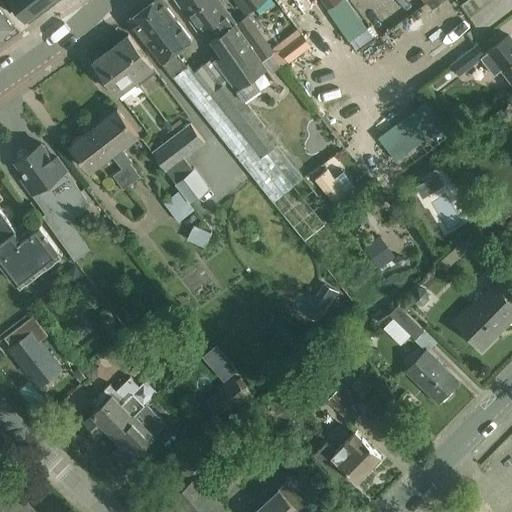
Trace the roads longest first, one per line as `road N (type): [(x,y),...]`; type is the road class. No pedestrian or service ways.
road 1 (residential): [(395,511),(511,393)]
road 2 (residential): [(102,511),(30,444),(0,403)]
road 3 (primary): [(0,82),(107,0)]
